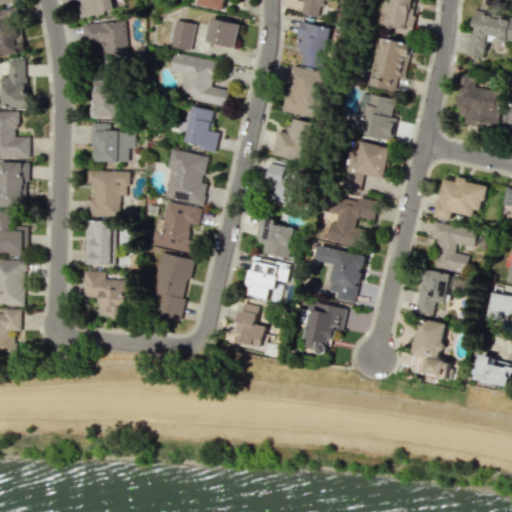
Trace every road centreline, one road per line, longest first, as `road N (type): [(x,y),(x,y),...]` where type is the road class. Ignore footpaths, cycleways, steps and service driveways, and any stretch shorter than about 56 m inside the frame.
road 1 (residential): [(46,0),(60,107),(54,333),(181,343),(205,328),(268,37),(269,0)]
road 2 (residential): [(451,0),(448,44),(373,354)]
